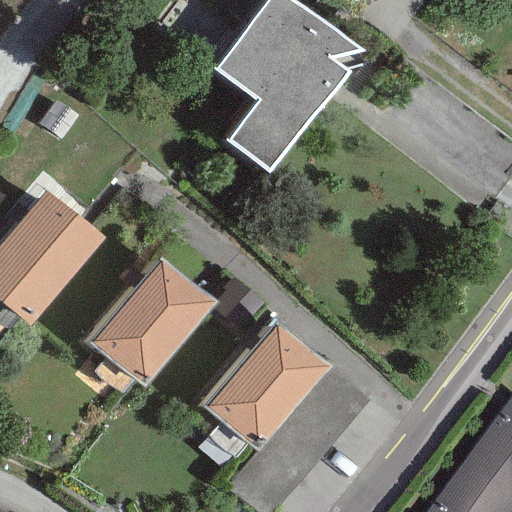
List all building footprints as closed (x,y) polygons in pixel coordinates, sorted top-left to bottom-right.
[(363,52),(290,0),(268,0),(215,70),(257,101),(226,141),(268,172),(350,72),(363,52)] [(103,239),(45,192),(0,245),(0,303),(29,327),(103,239)] [(215,304),(159,260),(91,343),(143,387),(215,304)] [(330,369),(276,326),(207,407),(257,451),(326,371),(330,369)] [(228,489),(254,511),(273,511),(368,403),(326,371),(257,451),(228,489)] [(511,511),(511,396),(427,511),(511,511)]
